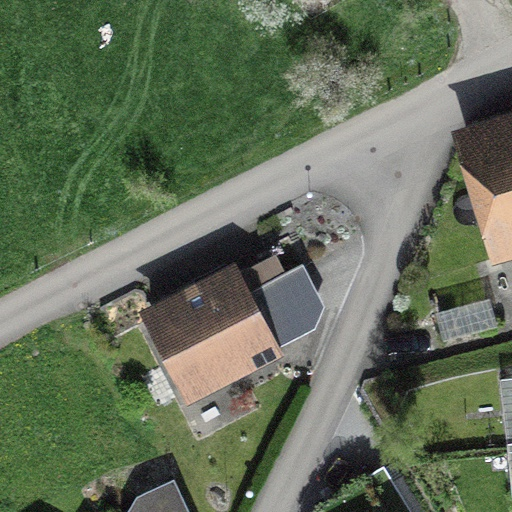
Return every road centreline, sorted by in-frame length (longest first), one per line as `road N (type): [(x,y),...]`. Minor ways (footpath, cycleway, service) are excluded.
road 1 (residential): [(0,331),(371,142)]
road 2 (residential): [(371,142),(395,218),(259,511)]
road 3 (residential): [(371,142),(511,60)]
